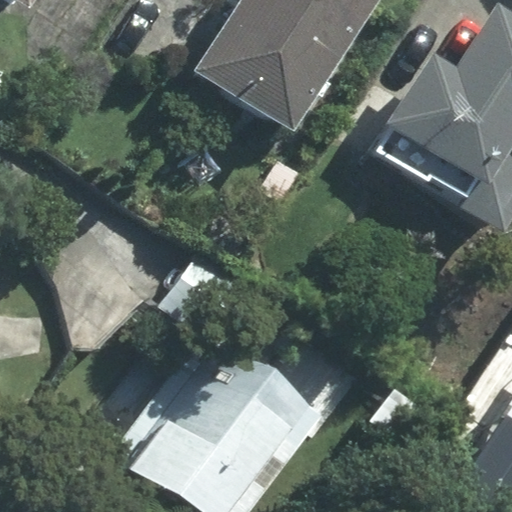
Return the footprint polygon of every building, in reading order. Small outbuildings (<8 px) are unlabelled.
[(249,156),(342,17),(316,0),(221,0),(159,95),(249,156)] [(420,60),(374,130),(463,188),(447,212),(487,238),(511,200),(511,27),(487,11),(443,75),(420,60)] [(234,286),(183,253),(148,305),(199,340),(234,286)] [(92,457),(164,511),(210,511),(288,411),(188,334),(92,457)] [(376,386),(351,417),(371,432),(396,402),(376,386)] [(511,511),(511,408),(454,485),(490,511),(511,511)]
